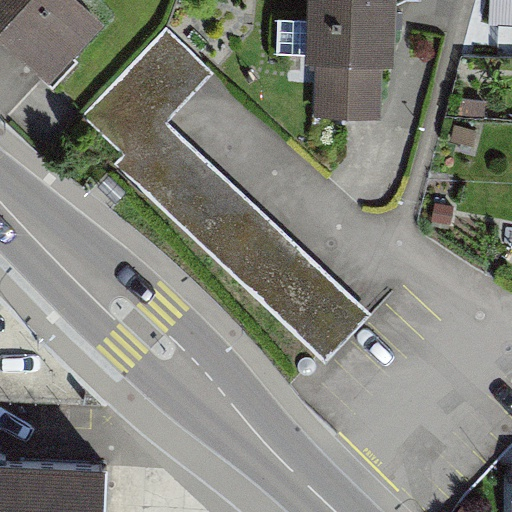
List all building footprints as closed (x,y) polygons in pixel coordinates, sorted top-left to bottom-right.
[(107,12),(94,0),(0,0),(0,22),(53,71),(107,12)] [(385,55),(395,56),(397,0),(310,0),(308,52),(317,53),(385,55)] [(216,69),(169,26),(83,117),(124,155),(115,165),(327,362),(375,310),(170,119),(216,69)] [(385,55),(317,53),(315,112),(382,115),(385,55)] [(108,511),(110,467),(0,461),(0,511),(108,511)]
